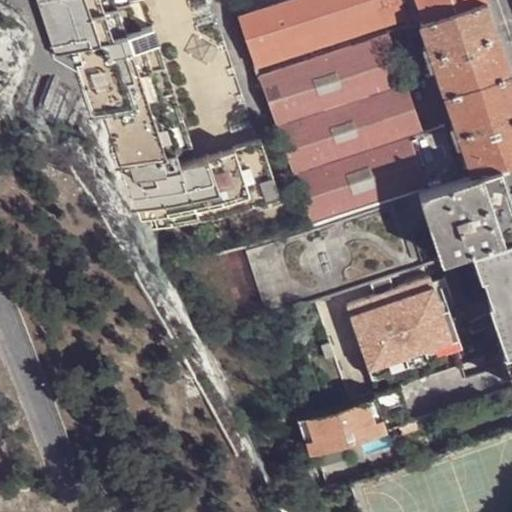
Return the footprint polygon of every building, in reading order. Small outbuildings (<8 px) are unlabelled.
[(37,0),(46,24),(57,58),(74,53),(96,120),(101,119),(114,158),(123,156),(128,171),(132,169),(135,177),(124,180),(138,219),(152,214),(161,239),(283,199),(264,141),(260,142),(183,167),(179,153),(195,148),(146,0),(133,4),(131,0),(37,0)] [(131,0),(133,4),(146,0),(195,148),(179,153),(183,167),(260,142),(258,137),(257,135),(234,141),(233,137),(232,132),(254,126),(253,120),(230,127),(238,104),(247,101),(228,44),(221,23),(202,28),(201,24),(200,20),(198,15),(197,11),(214,6),(211,0),(131,0)] [(289,0),(240,16),(256,64),(391,20),(407,15),(402,0),(289,0)] [(419,21),(480,0),(402,0),(407,15),(410,24),(419,21)] [(498,33),(486,0),(480,0),(419,21),(431,54),(444,93),(511,70),(498,33)] [(410,24),(407,15),(391,20),(394,29),(410,24)] [(388,31),(259,73),(281,136),(284,145),(412,103),(394,48),(390,37),(388,31)] [(390,37),(394,48),(411,42),(407,31),(390,37)] [(511,73),(511,70),(444,93),(449,108),(456,128),(459,135),(471,171),(496,163),(511,157),(511,73)] [(84,97),(47,83),(37,109),(74,123),(84,97)] [(418,189),(426,186),(410,137),(423,133),(423,131),(412,103),(284,145),(312,224),(390,198),(418,189)] [(471,171),(459,135),(453,137),(449,138),(445,125),(423,131),(423,133),(410,137),(426,186),(471,171)] [(511,209),(510,204),(496,163),(471,171),(426,186),(418,189),(441,257),(476,245),(511,233),(511,209)] [(268,314),(412,266),(390,198),(312,224),(244,246),(268,314)] [(501,294),(511,290),(511,233),(476,245),(493,296),(501,294)] [(441,297),(434,276),(348,304),(361,341),(445,312),(441,297)] [(511,290),(501,294),(511,327),(511,290)] [(445,312),(458,308),(453,293),(441,297),(445,312)] [(511,327),(501,294),(493,296),(509,347),(511,345),(511,327)] [(493,319),(488,305),(474,310),(475,315),(469,318),(472,326),(493,319)] [(459,313),(458,308),(445,312),(450,325),(453,323),(457,319),(459,315),(459,313)] [(455,340),(450,325),(445,312),(361,341),(370,369),(455,340)] [(455,340),(370,369),(373,378),(458,350),(455,340)] [(316,356),(335,350),(333,344),(314,349),(316,356)] [(318,361),(337,356),(335,350),(316,356),(318,361)] [(511,398),(509,389),(495,394),(500,409),(511,405),(511,398)] [(385,431),(373,393),(366,396),(379,433),(385,431)] [(379,433),(366,396),(304,418),(316,454),(379,433)] [(316,454),(304,418),(297,420),(309,456),(316,454)]
